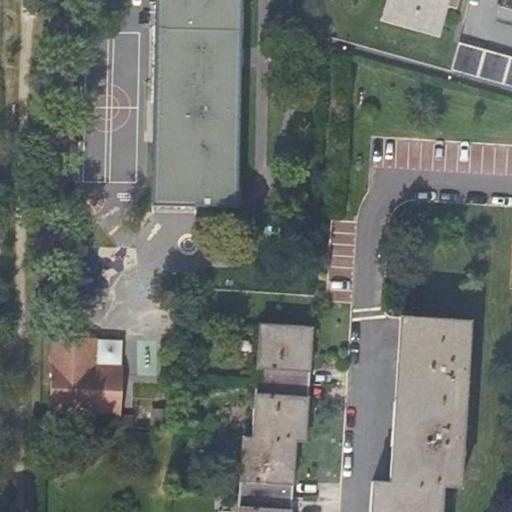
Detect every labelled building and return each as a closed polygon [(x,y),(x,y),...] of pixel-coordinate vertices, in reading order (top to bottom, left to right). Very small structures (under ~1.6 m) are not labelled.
[(157,0),(153,205),(236,207),(238,75),(239,0),(157,0)] [(386,0),(381,19),(433,33),(442,5),(452,7),(453,0),(386,0)] [(511,85),(511,58),(459,44),(452,69),(511,85)] [(376,511),(439,511),(442,485),(459,486),(463,424),(469,331),(470,321),(404,316),(403,330),(397,423),(392,482),(378,481),(376,511)] [(257,353),(255,381),(252,437),(242,436),(241,457),(237,511),(290,511),(291,509),(280,508),(281,484),(292,484),(295,440),(304,440),(307,396),(297,395),(298,370),(309,370),(312,326),(259,323),(257,353)] [(123,368),(95,366),(96,357),(86,356),(87,347),(79,338),(54,336),(50,412),(120,416),(123,368)] [(125,338),(79,338),(87,347),(86,356),(96,357),(95,366),(123,368),(125,338)] [(133,417),(120,416),(120,426),(133,427),(133,417)]
